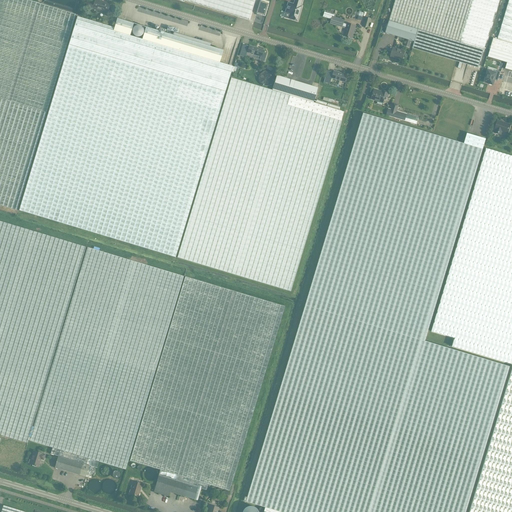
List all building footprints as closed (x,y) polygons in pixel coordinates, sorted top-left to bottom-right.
[(0,0),(0,205),(17,211),(74,21),(75,14),(27,0),(0,0)] [(183,0),(227,13),(250,19),(255,0),(183,0)] [(289,3),(286,13),(290,14),(289,19),(297,21),(302,7),(301,6),(302,0),(295,0),(294,4),(289,3)] [(418,30),(414,42),(412,48),(478,69),(498,0),(395,0),(389,21),(390,21),(418,30)] [(511,0),(509,0),(497,40),(511,44),(511,0)] [(87,1),(85,9),(89,10),(97,13),(97,11),(107,14),(110,5),(95,1),(95,3),(94,5),(91,4),(91,2),(87,1)] [(260,2),(257,14),(265,17),(269,4),(260,2)] [(323,17),(331,19),(332,16),(334,17),(335,14),(325,10),(323,17)] [(334,17),(332,16),(331,19),(330,24),(342,28),(342,27),(346,28),(344,36),(352,39),(356,26),(347,24),(347,25),(343,24),(344,20),(334,17)] [(25,193),(19,211),(174,257),(180,240),(232,67),(219,63),(223,50),(145,27),(141,40),(130,36),(134,24),(121,20),(118,19),(117,18),(114,28),(78,17),(76,21),(25,193)] [(370,23),(371,19),(365,17),(363,26),(368,28),(369,23),(370,23)] [(386,33),(414,42),(418,30),(390,21),(386,33)] [(511,70),(511,44),(497,40),(493,39),(488,57),(507,63),(505,68),(511,70)] [(261,58),(263,50),(249,46),(247,54),(261,58)] [(403,60),(405,51),(393,48),(391,56),(399,58),(398,59),(403,60)] [(494,81),(497,82),(500,72),(497,71),(496,73),(488,71),(484,82),(493,85),(494,81)] [(346,83),(348,76),(334,72),(332,79),(346,83)] [(317,88),(286,79),(277,76),(272,90),(282,93),(313,103),(317,88)] [(344,112),(313,103),(282,93),(272,90),(232,78),(202,177),(184,238),(178,258),(290,292),(315,210),(344,112)] [(374,90),(372,96),(369,95),(369,98),(383,102),(385,97),(388,98),(389,93),(382,90),(381,92),(374,90)] [(397,111),(391,109),(388,109),(386,116),(405,121),(416,125),(418,118),(407,114),(397,111)] [(363,114),(247,502),(266,508),(280,511),(465,511),(485,450),(509,367),(425,342),(483,149),(464,144),(363,114)] [(508,134),(511,125),(498,121),(495,130),(496,130),(495,133),(499,134),(499,131),(508,134)] [(467,134),(464,144),(483,149),(486,139),(467,134)] [(511,511),(511,156),(486,149),(431,331),(454,338),(452,346),(508,363),(511,363),(511,365),(511,368),(468,511),(511,511)] [(0,435),(27,443),(86,247),(0,220),(0,435)] [(58,457),(89,466),(97,468),(99,462),(126,470),(183,277),(87,248),(29,441),(53,448),(51,454),(58,457)] [(158,476),(198,488),(198,485),(202,486),(202,489),(206,491),(208,485),(229,491),(285,307),(185,277),(130,461),(160,470),(158,476)] [(45,458),(46,455),(33,452),(31,461),(29,461),(28,464),(30,464),(30,465),(39,467),(41,460),(43,460),(44,458),(45,458)] [(86,478),(89,466),(58,457),(55,468),(86,478)] [(194,500),(198,488),(158,476),(153,492),(169,497),(170,492),(194,500)] [(138,497),(142,484),(133,481),(129,494),(138,497)]
